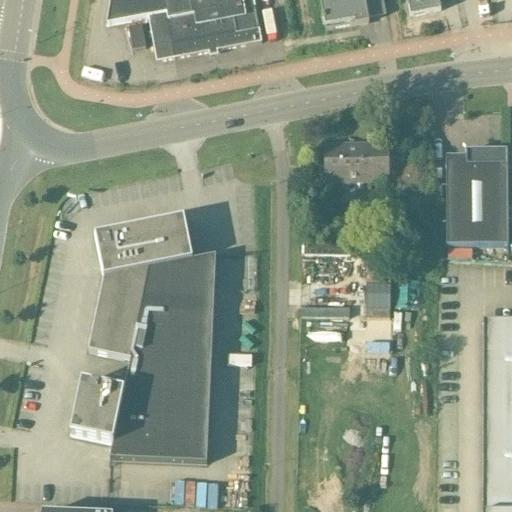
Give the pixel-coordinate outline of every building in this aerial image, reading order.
[(112,0),(108,27),(149,19),(157,64),(261,44),(252,0),(112,0)] [(371,21),(370,19),(367,0),(320,0),(326,33),(357,28),(357,24),(371,21)] [(407,0),(411,17),(441,11),(438,0),(407,0)] [(133,53),(148,50),(143,29),(130,32),(133,53)] [(411,164),(429,163),(429,138),(412,139),(411,164)] [(326,149),(326,187),(389,186),(389,148),(326,149)] [(449,167),(447,167),(447,249),(507,249),(507,154),(467,155),(467,169),(449,169),(449,167)] [(216,259),(193,263),(184,221),(96,239),(104,282),(89,355),(131,364),(124,395),(82,386),(71,439),(113,447),(110,462),(207,467),(216,259)] [(511,328),(484,328),(483,495),(511,494),(511,328)] [(482,511),(511,511),(511,494),(483,495),(482,511)]
